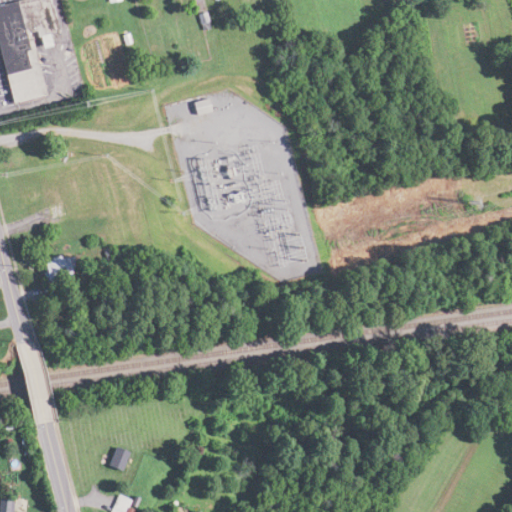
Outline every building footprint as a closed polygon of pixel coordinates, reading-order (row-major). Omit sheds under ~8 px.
[(54,33),(47,0),(10,0),(0,2),(0,83),(4,104),(40,96),(28,39),(33,38),(35,48),(46,46),(43,35),(54,33)] [(205,111),(203,100),(189,103),(192,114),(205,111)] [(39,282),(67,279),(65,258),(37,260),(39,282)] [(128,511),(133,501),(115,494),(108,511),(128,511)] [(0,511),(21,511),(8,511),(9,498),(0,497),(0,511)]
